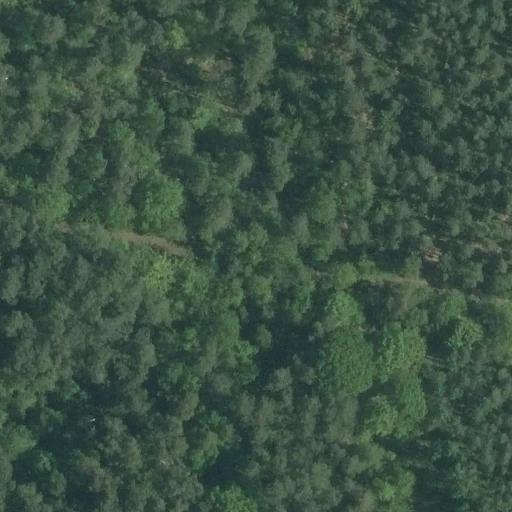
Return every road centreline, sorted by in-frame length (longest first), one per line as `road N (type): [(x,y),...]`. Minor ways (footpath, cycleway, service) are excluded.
road 1 (track): [(427,511),(350,279),(290,0)]
road 2 (track): [(511,306),(0,213)]
